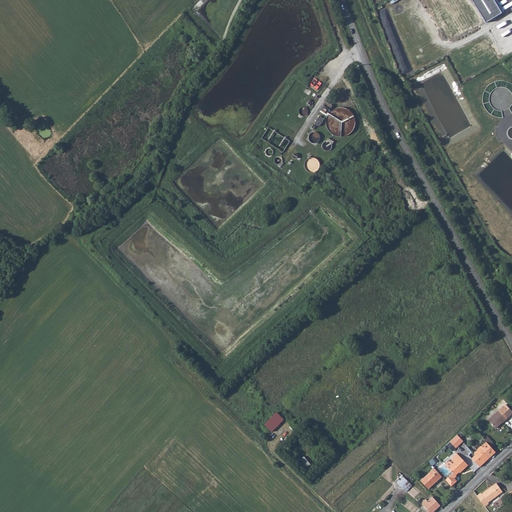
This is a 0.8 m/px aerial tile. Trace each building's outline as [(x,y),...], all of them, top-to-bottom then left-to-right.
[(492,0),(470,0),(485,23),(501,14),(492,0)] [(321,110),(328,113),(326,126),(332,127),(334,128),(333,133),(336,133),(338,134),(345,135),(348,129),(352,129),(354,126),(356,114),(350,111),(331,108),(333,105),(325,101),(321,110)] [(327,118),(322,115),(317,124),(321,126),(327,118)] [(314,143),(320,134),(314,130),(308,139),(314,143)] [(305,171),(319,172),(320,158),(306,157),(305,171)] [(503,404),(500,407),(509,416),(511,413),(503,404)] [(509,416),(500,407),(487,419),(492,425),(494,428),(501,423),(500,422),(505,418),(505,419),(509,416)] [(277,411),(264,424),(272,432),(285,418),(277,411)] [(462,442),(456,435),(449,442),(455,449),(462,442)] [(486,437),(483,440),(485,442),(489,446),(491,444),(493,443),(486,437)] [(489,446),(485,442),(472,454),(473,456),(474,455),(476,453),(485,461),(497,450),(494,446),(493,447),(491,444),(489,446)] [(482,464),(485,461),(476,453),(474,455),(482,464)] [(456,454),(450,460),(454,464),(448,469),(453,473),(445,480),(452,487),(457,482),(454,479),(456,477),(455,476),(460,472),(462,472),(467,466),(456,454)] [(297,461),(304,469),(311,464),(304,455),(297,461)] [(473,456),(471,458),(480,466),(482,464),(474,455),(473,456)] [(442,477),(434,469),(421,482),(429,490),(442,477)] [(404,476),(398,482),(406,491),(413,485),(404,476)] [(481,493),(477,496),(484,506),(488,503),(488,502),(502,491),(496,483),(482,494),(481,493)] [(432,511),(440,505),(432,497),(427,501),(425,499),(421,503),(429,511),(432,511)]
